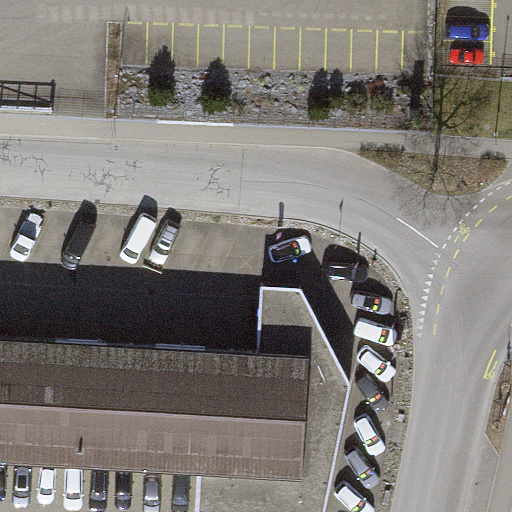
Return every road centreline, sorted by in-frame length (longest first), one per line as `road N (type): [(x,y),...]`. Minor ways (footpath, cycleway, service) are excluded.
road 1 (residential): [(0,167),(304,184),(378,208),(495,273)]
road 2 (tertiary): [(426,511),(464,335),(495,273)]
